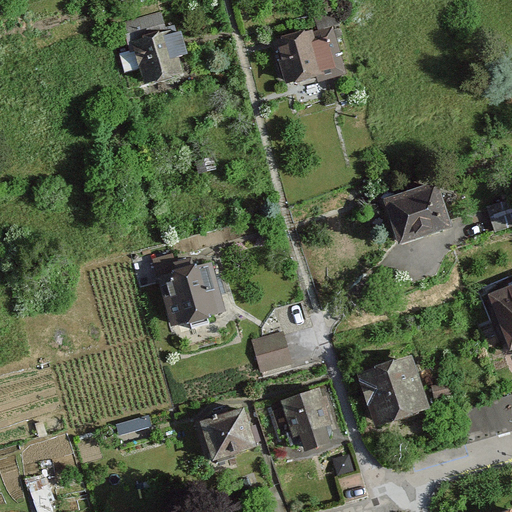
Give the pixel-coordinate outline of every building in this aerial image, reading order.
[(284,87),(343,73),(332,26),(273,40),(284,87)] [(142,80),(180,70),(175,53),(184,50),(179,29),(132,41),(142,80)] [(383,206),(396,249),(450,232),(436,189),(383,206)] [(157,272),(169,319),(221,306),(209,259),(157,272)] [(511,284),(485,296),(506,347),(511,344),(511,284)] [(252,342),(260,372),(290,364),(282,334),(252,342)] [(354,373),(371,425),(426,407),(409,355),(354,373)] [(295,449),(334,436),(317,386),(278,399),(295,449)] [(200,419),(212,458),(254,445),(242,406),(200,419)]
